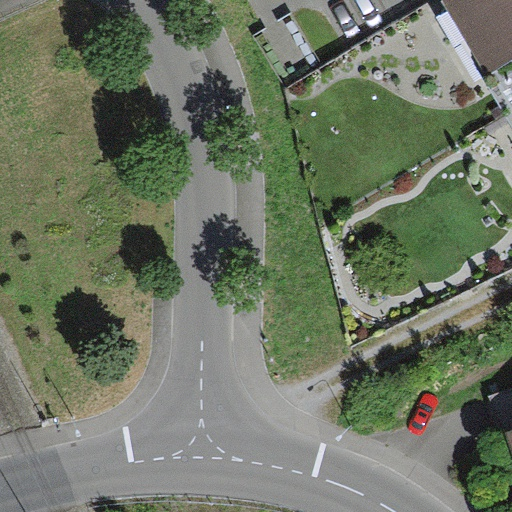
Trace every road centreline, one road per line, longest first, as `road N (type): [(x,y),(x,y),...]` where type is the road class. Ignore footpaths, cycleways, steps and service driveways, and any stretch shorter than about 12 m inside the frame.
road 1 (residential): [(142,0),(170,51),(201,143),(202,455)]
road 2 (track): [(202,455),(303,393),(511,292)]
road 3 (residential): [(202,455),(0,489)]
road 4 (residential): [(395,511),(309,471),(202,455)]
